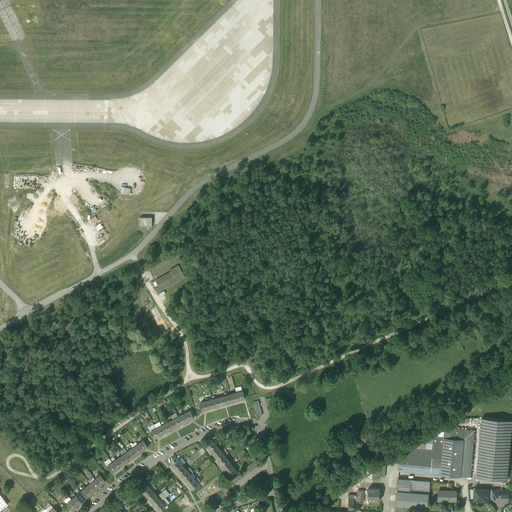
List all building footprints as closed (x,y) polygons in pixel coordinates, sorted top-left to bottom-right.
[(129,194),(130,188),(121,186),(120,191),(129,194)] [(152,217),(140,217),(139,226),(152,226),(152,225),(152,217)] [(154,287),(157,291),(185,276),(178,265),(170,270),(171,271),(155,280),(158,285),(154,287)] [(243,391),(236,392),(239,400),(245,398),(243,391)] [(236,392),(230,394),(232,402),(239,400),(236,392)] [(230,394),(224,396),(226,404),(232,402),(230,394)] [(224,396),(218,398),(220,405),(226,404),(224,396)] [(271,397),(265,398),(268,413),(274,411),(271,397)] [(218,398),(212,399),(214,407),(220,405),(218,398)] [(212,399),(206,401),(208,409),(214,407),(212,399)] [(206,401),(200,403),(202,411),(208,409),(206,401)] [(258,401),(253,402),(256,416),(262,415),(258,401)] [(193,418),(190,411),(184,414),(188,421),(193,418)] [(188,421),(184,414),(178,417),(182,424),(188,421)] [(178,417),(173,420),(177,427),(182,424),(178,417)] [(511,420),(482,417),(477,477),(506,480),(511,420)] [(173,420),(167,423),(171,430),(177,427),(173,420)] [(167,423),(162,425),(165,433),(171,430),(167,423)] [(162,425),(156,428),(160,435),(165,433),(162,425)] [(471,476),(475,429),(451,426),(450,437),(443,436),(442,458),(432,457),(430,473),(471,476)] [(156,428),(150,431),(154,438),(160,435),(156,428)] [(422,441),(417,447),(404,456),(432,458),(432,457),(442,458),(443,436),(433,436),(428,436),(426,442),(422,441)] [(147,447),(142,441),(137,444),(142,451),(147,447)] [(213,441),(207,446),(211,451),(217,446),(213,441)] [(142,451),(137,444),(132,448),(137,454),(142,451)] [(217,446),(211,451),(215,456),(221,451),(217,446)] [(132,448),(127,452),(132,458),(137,454),(132,448)] [(221,451),(215,456),(219,461),(225,456),(221,451)] [(132,458),(127,452),(122,455),(126,462),(132,458)] [(126,462),(122,455),(117,459),(121,465),(126,462)] [(225,456),(219,461),(222,466),(229,461),(225,456)] [(432,458),(404,456),(400,459),(399,471),(430,473),(432,458)] [(121,465),(117,459),(112,462),(116,469),(121,465)] [(178,460),(172,465),(176,470),(182,465),(178,460)] [(229,461),(222,466),(226,471),(233,466),(229,461)] [(116,469),(112,462),(106,466),(111,473),(116,469)] [(386,463),(373,473),(372,479),(378,480),(378,476),(385,477),(386,463)] [(182,465),(176,470),(180,475),(186,470),(182,465)] [(233,466),(226,471),(230,476),(237,471),(233,466)] [(186,470),(180,475),(184,480),(190,474),(186,470)] [(190,474),(184,480),(189,484),(195,479),(190,474)] [(105,481),(100,475),(95,479),(100,485),(105,481)] [(430,481),(398,478),(396,505),(424,508),(427,508),(430,481)] [(100,485),(95,479),(90,483),(95,489),(100,485)] [(195,479),(189,484),(193,489),(199,484),(195,479)] [(145,482),(139,487),(143,492),(149,487),(145,482)] [(90,483),(85,487),(90,493),(95,489),(90,483)] [(85,487),(80,491),(86,497),(90,493),(85,487)] [(149,487),(143,492),(147,497),(153,491),(149,487)] [(380,488),(368,488),(368,500),(379,500),(380,488)] [(358,494),(354,494),(354,495),(353,495),(353,499),(348,499),(349,509),(359,509),(360,502),(363,502),(364,491),(358,490),(358,494)] [(489,490),(474,490),(474,502),(488,502),(489,490)] [(80,491),(76,496),(81,502),(86,497),(80,491)] [(153,491),(147,497),(151,501),(157,496),(153,491)] [(456,491),(438,491),(438,501),(456,501),(456,491)] [(76,496),(71,500),(76,506),(81,502),(76,496)] [(157,496),(151,501),(155,506),(161,501),(157,496)] [(76,506),(71,500),(66,504),(71,510),(76,506)] [(161,501),(155,506),(160,511),(166,506),(161,501)]
